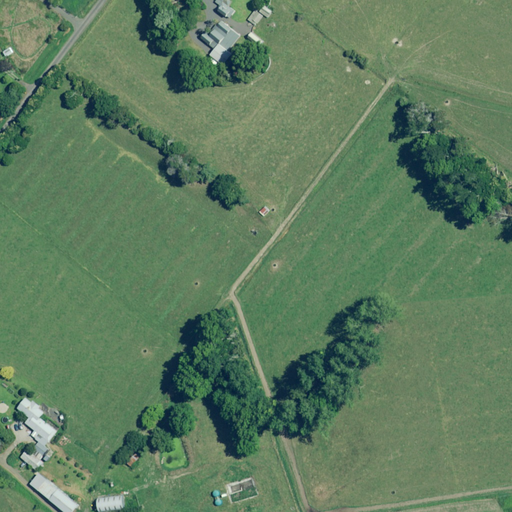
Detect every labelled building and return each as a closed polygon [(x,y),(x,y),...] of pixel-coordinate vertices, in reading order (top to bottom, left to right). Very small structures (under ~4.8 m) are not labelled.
[(221,0),(223,1),(217,10),(227,17),(231,12),(233,14),(235,11),(229,6),(232,2),(229,0),(221,0)] [(259,11),(265,16),(268,19),(273,13),(264,5),(259,11)] [(265,16),(259,11),(258,12),(255,10),(247,19),(254,26),(256,23),(258,24),(265,16)] [(240,36),(217,18),(201,38),(210,45),(215,49),(210,55),(223,66),(232,55),(228,51),(240,36)] [(264,42),(252,32),(247,38),(259,48),(264,42)] [(13,52),(10,47),(2,52),(5,57),(13,52)] [(38,440),(46,446),(60,429),(51,422),(49,425),(40,418),(44,413),(39,409),(41,407),(33,401),(32,403),(26,398),(18,409),(30,418),(26,423),(36,431),(32,436),(38,440)] [(48,450),(45,447),(39,442),(34,449),(36,450),(33,455),(29,452),(23,459),(37,471),(43,463),(40,460),(48,450)] [(139,457),(134,453),(126,463),(133,469),(136,466),(133,464),(139,457)] [(73,511),(79,506),(40,474),(31,484),(65,511),(73,511)] [(220,491),(214,493),(217,506),(223,505),(220,491)] [(125,509),(123,496),(98,498),(99,511),(125,509)]
